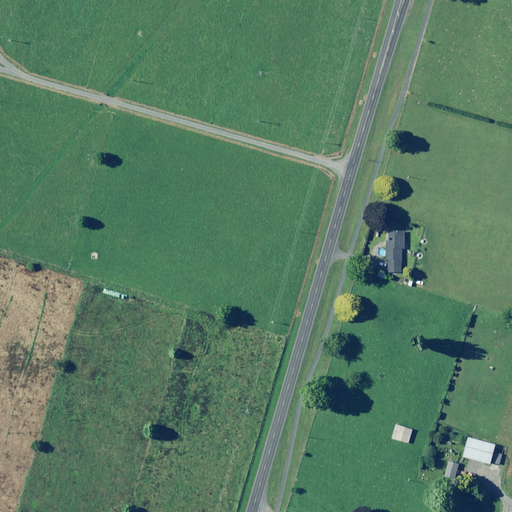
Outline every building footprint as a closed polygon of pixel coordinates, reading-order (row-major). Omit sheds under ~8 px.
[(403,249),(404,232),(387,232),(386,260),(389,260),(388,272),(401,273),(402,249),(403,249)] [(386,272),(380,270),(377,277),(384,279),(386,272)] [(413,430),(396,425),(392,438),(409,443),(413,430)] [(491,465),(496,445),(469,438),(463,457),(491,465)] [(458,463),(449,462),(446,477),(456,479),(458,463)]
